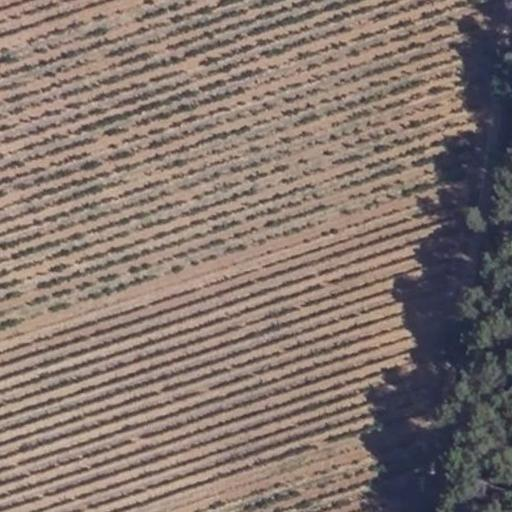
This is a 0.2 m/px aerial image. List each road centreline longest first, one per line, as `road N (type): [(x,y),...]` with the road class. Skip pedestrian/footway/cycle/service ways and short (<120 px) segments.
road 1 (track): [(449,511),(511,35)]
road 2 (track): [(458,417),(383,432),(143,511)]
